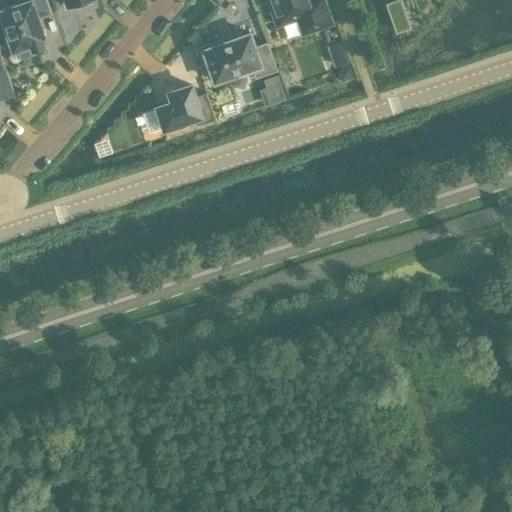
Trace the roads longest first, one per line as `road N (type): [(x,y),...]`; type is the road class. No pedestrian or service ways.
road 1 (primary): [(0,340),(511,174)]
road 2 (unclassified): [(0,374),(511,208)]
road 3 (unclassified): [(511,66),(9,232)]
road 4 (residential): [(0,196),(166,0)]
